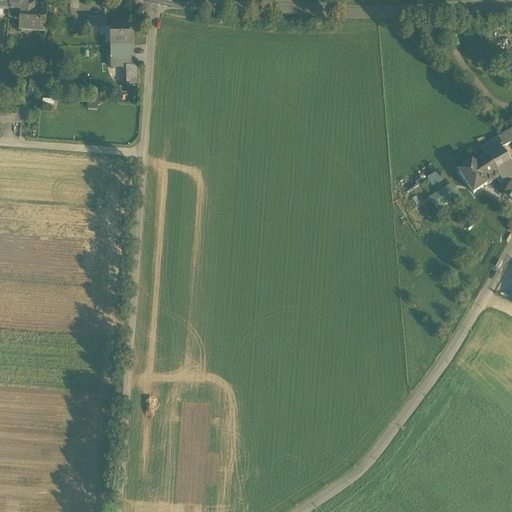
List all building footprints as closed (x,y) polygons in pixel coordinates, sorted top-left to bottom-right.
[(0,0),(0,10),(8,11),(12,12),(11,17),(16,17),(16,15),(20,15),(18,30),(27,30),(27,27),(37,28),(37,31),(39,31),(40,12),(31,12),(31,6),(27,6),(27,0),(0,0)] [(39,31),(40,31),(40,28),(40,25),(43,25),(43,28),(46,28),(47,13),(40,12),(39,31)] [(88,19),(88,28),(100,28),(106,28),(106,19),(88,19)] [(111,44),(111,47),(131,47),(131,27),(110,28),(111,44)] [(106,44),(111,44),(110,28),(106,28),(100,28),(100,37),(106,37),(106,44)] [(131,47),(111,47),(111,69),(126,69),(126,68),(132,67),(132,47),(131,47)] [(126,68),(126,69),(126,86),(137,85),(136,67),(132,67),(126,68)] [(16,111),(2,110),(0,109),(0,123),(0,124),(14,125),(16,111)] [(511,132),(511,129),(498,138),(498,139),(511,132)] [(511,132),(498,139),(501,146),(502,148),(511,144),(511,143),(511,132)] [(511,165),(500,147),(501,146),(498,139),(498,138),(480,149),(485,157),(481,159),(495,180),(499,177),(504,183),(505,182),(511,178),(511,165)] [(458,173),(473,195),(486,186),(495,180),(481,159),(472,165),(472,164),(458,173)] [(437,176),(428,182),(432,188),(441,182),(437,176)] [(499,177),(495,180),(500,186),(502,185),(504,183),(499,177)] [(505,195),(511,186),(505,182),(504,183),(502,185),(498,192),(505,195)] [(428,199),(429,201),(435,198),(453,187),(458,195),(440,206),(434,209),(436,212),(460,197),(453,184),(428,199)] [(435,198),(440,206),(458,195),(453,187),(435,198)] [(429,201),(434,209),(440,206),(435,198),(429,201)]
